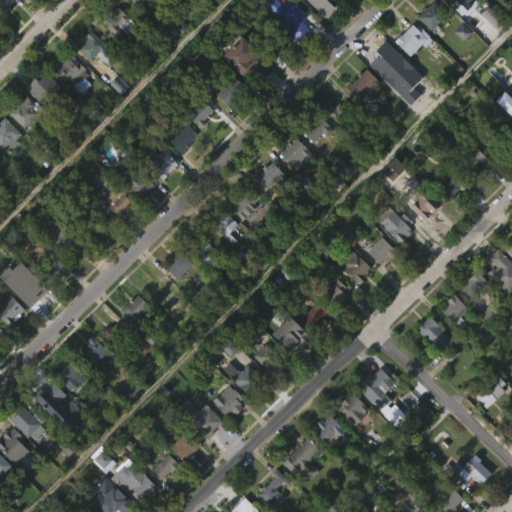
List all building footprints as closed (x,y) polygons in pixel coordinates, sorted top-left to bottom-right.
[(11,0),(7,5),(13,10),(9,15),(25,27),(38,10),(24,0),(11,0)] [(144,0),(141,3),(142,5),(137,10),(127,0),(144,0)] [(157,21),(175,4),(170,0),(148,0),(143,5),(157,21)] [(280,0),(284,4),(288,0),(294,0),(306,12),(303,15),(307,18),(303,22),(312,31),(301,42),(289,31),(296,24),(293,22),(287,28),(259,0),(280,0)] [(336,26),(307,0),(290,19),(322,48),(331,38),(328,35),(336,26)] [(325,15),(322,17),(305,0),(332,0),(329,3),(333,7),(325,15)] [(357,4),(353,0),(332,0),(325,7),(339,22),(357,4)] [(490,0),(463,0),(460,4),(486,28),(498,15),(487,4),(490,0)] [(0,10),(6,17),(10,13),(0,1),(0,10)] [(433,1),(446,15),(430,30),(417,17),(424,10),(422,9),(425,6),(426,8),(433,1)] [(489,3),(497,12),(502,7),(507,12),(503,16),(506,20),(497,29),(480,12),(489,3)] [(468,37),(465,33),(472,26),(452,5),(434,22),(457,47),(468,37)] [(118,6),(138,24),(122,42),(101,22),(106,17),(103,15),(109,8),(113,12),(118,6)] [(151,27),(136,14),(123,28),(138,41),(151,27)] [(0,44),(12,32),(0,20),(0,44)] [(281,68),(258,45),(277,26),(282,31),(280,32),(289,42),(276,54),(285,63),(281,68)] [(89,29),(113,52),(106,59),(98,50),(89,60),(76,47),(80,43),(76,38),(83,32),(84,34),(89,29)] [(443,43),(427,32),(415,51),(430,62),(443,43)] [(477,44),(493,62),(501,55),(485,38),(477,44)] [(119,74),(134,56),(115,39),(99,56),(119,74)] [(389,45),(402,59),(395,66),(391,62),(381,72),(371,61),(377,56),(376,54),(379,51),(381,52),(389,45)] [(70,55),(84,68),(83,70),(87,73),(76,85),(72,80),(67,85),(51,69),(65,55),(67,58),(70,55)] [(408,88),(427,69),(413,55),(393,74),(408,88)] [(93,86),(102,94),(111,85),(86,62),(71,79),(87,93),(93,86)] [(364,68),(378,81),(365,95),(363,92),(357,99),(344,87),(357,75),(355,73),(359,70),(361,72),(364,68)] [(237,96),(233,100),(232,99),(227,104),(216,94),(233,76),(244,87),(236,95),(237,96)] [(369,93),(382,107),(399,91),(386,77),(369,93)] [(87,115),(81,109),(86,104),(65,85),(49,102),(59,110),(63,106),(80,123),(87,115)] [(29,125),(25,129),(23,126),(22,127),(7,112),(25,95),(34,103),(31,106),(37,113),(27,123),(29,125)] [(186,96),(195,104),(200,98),(212,109),(208,113),(210,115),(203,119),(205,120),(198,127),(176,106),(186,96)] [(344,98),(356,109),(350,115),(356,120),(350,126),(345,122),(341,126),(323,109),(329,103),(333,107),(344,98)] [(353,131),(374,117),(364,101),(342,115),(353,131)] [(32,109),(22,118),(43,140),(61,122),(43,103),(34,111),(32,109)] [(511,103),(505,111),(511,117),(511,133),(501,122),(491,132),(510,149),(507,152),(511,157),(511,103)] [(225,137),(243,118),(231,107),(214,126),(225,137)] [(318,115),(332,129),(325,136),(321,133),(318,138),(316,137),(314,139),(316,140),(314,142),(313,140),(311,141),(305,135),(304,136),(301,131),(307,125),(306,124),(309,121),(311,122),(318,115)] [(0,118),(3,116),(20,132),(13,139),(11,137),(1,148),(0,147),(0,118)] [(503,122),(510,130),(504,135),(505,136),(501,140),(506,145),(503,148),(501,146),(494,152),(482,139),(484,137),(482,135),(495,124),(497,127),(503,122)] [(189,143),(179,151),(168,140),(186,123),(196,133),(187,142),(189,143)] [(22,160),(39,141),(22,126),(6,145),(22,160)] [(194,138),(187,131),(178,141),(197,159),(212,142),(200,131),(194,138)] [(297,138),(308,149),(298,158),(299,160),(293,166),(280,154),(289,145),(287,143),(290,140),(292,142),(297,138)] [(475,171),(469,177),(455,162),(473,144),(485,156),(475,166),(477,169),(475,171)] [(164,147),(178,161),(161,179),(140,158),(151,147),(158,154),(164,147)] [(323,169),(330,161),(315,147),(300,164),(310,173),(318,164),(323,169)] [(0,178),(17,163),(2,148),(0,150),(0,178)] [(177,184),(195,166),(184,155),(166,172),(177,184)] [(267,188),(254,176),(270,160),(282,172),(267,188)] [(127,165),(132,170),(136,166),(152,183),(146,189),(148,191),(138,200),(134,195),(133,197),(111,173),(116,169),(119,172),(127,165)] [(309,185),(291,169),(276,185),(294,202),(309,185)] [(468,205),(484,191),(471,177),(456,191),(468,205)] [(155,186),(149,180),(141,188),(162,207),(176,192),(162,179),(155,186)] [(247,183),(259,196),(253,202),(255,205),(252,208),(256,211),(253,214),(250,211),(246,217),(244,215),(241,219),(227,204),(239,193),(237,190),(242,186),(243,187),(247,183)] [(115,187),(119,190),(121,188),(127,195),(126,197),(134,205),(120,218),(106,203),(112,196),(109,193),(115,187)] [(438,208),(435,212),(432,209),(430,211),(432,213),(425,220),(411,205),(416,200),(413,197),(424,187),(441,206),(438,208)] [(153,217),(131,193),(116,207),(138,231),(153,217)] [(251,207),(262,221),(281,206),(270,193),(251,207)] [(458,217),(442,203),(431,217),(446,230),(458,217)] [(390,206),(401,218),(405,213),(413,222),(409,226),(412,229),(409,231),(412,233),(401,244),(377,219),(390,206)] [(237,223),(228,232),(227,230),(224,235),(223,234),(222,236),(211,225),(219,217),(217,215),(222,209),(237,223)] [(52,214),(56,218),(57,217),(73,234),(56,249),(40,233),(50,224),(46,220),(52,214)] [(132,235),(112,216),(99,230),(119,249),(132,235)] [(238,251),(259,232),(247,218),(226,237),(238,251)] [(434,236),(420,225),(408,239),(422,250),(434,236)] [(203,233),(211,241),(208,243),(212,248),(211,249),(219,258),(209,266),(202,258),(199,261),(185,246),(194,238),(196,240),(203,233)] [(385,257),(384,259),(383,258),(378,262),(366,250),(379,237),(393,249),(385,257)] [(408,263),(403,258),(407,254),(393,239),(377,253),(396,274),(408,263)] [(511,251),(511,267),(502,277),(496,270),(493,273),(488,266),(499,254),(495,250),(503,242),(511,251)] [(226,263),(235,256),(223,243),(210,256),(229,276),(234,271),(226,263)] [(348,247),(353,252),(354,251),(370,267),(365,272),(367,274),(358,283),(351,277),(350,278),(334,262),(348,247)] [(178,252),(190,264),(176,278),(164,266),(175,252),(177,254),(178,252)] [(50,258),(56,264),(59,261),(65,268),(47,285),(35,271),(48,258),(49,259),(50,258)] [(43,287),(34,296),(32,293),(27,298),(23,295),(19,299),(10,290),(14,286),(13,285),(21,277),(12,268),(18,262),(43,287)] [(511,264),(498,277),(511,291),(511,264)] [(391,280),(378,268),(363,283),(377,295),(391,280)] [(218,287),(201,269),(189,280),(206,299),(218,287)] [(490,284),(483,290),(480,287),(469,298),(460,289),(467,282),(465,280),(475,270),(490,284)] [(164,276),(172,285),(168,290),(169,291),(154,305),(140,289),(148,283),(149,284),(151,282),(152,284),(157,279),(159,281),(164,276)] [(348,297),(340,305),(338,303),(335,305),(323,294),(338,278),(348,288),(343,292),(348,297)] [(333,293),(353,315),(369,300),(348,279),(333,293)] [(484,289),(492,297),(483,305),(510,333),(511,330),(511,298),(494,280),(484,289)] [(162,298),(174,310),(190,295),(178,283),(162,298)] [(64,300),(53,287),(39,300),(51,313),(64,300)] [(136,293),(148,306),(141,313),(152,325),(148,330),(156,339),(149,345),(142,337),(147,333),(146,331),(144,332),(121,309),(128,302),(126,300),(136,293)] [(462,319),(457,324),(454,321),(452,323),(440,309),(443,306),(442,303),(452,293),(467,309),(459,316),(462,319)] [(28,314),(23,319),(19,314),(13,320),(12,318),(6,324),(0,318),(0,302),(8,294),(28,314)] [(28,332),(41,319),(18,294),(11,300),(20,309),(12,316),(28,332)] [(324,323),(322,326),(319,323),(314,330),(301,318),(316,301),(329,313),(322,321),(324,323)] [(457,319),(468,329),(484,312),(473,302),(457,319)] [(156,333),(171,317),(159,306),(144,322),(156,333)] [(332,311),(319,325),(334,338),(347,324),(332,311)] [(310,337),(301,347),(298,344),(292,349),(289,346),(286,349),(269,333),(287,315),(310,337)] [(451,340),(441,351),(434,344),(433,345),(416,328),(429,315),(451,340)] [(115,321),(126,333),(113,347),(98,332),(104,326),(105,328),(108,324),(110,326),(115,321)] [(119,343),(137,356),(150,338),(132,325),(119,343)] [(466,342),(451,325),(436,339),(452,355),(466,342)] [(0,352),(5,357),(22,341),(8,326),(0,333),(0,352)] [(314,333),(301,345),(314,359),(327,346),(314,333)] [(93,335),(109,349),(108,350),(109,351),(93,368),(79,354),(90,343),(87,340),(93,335)] [(274,370),(271,373),(253,356),(265,343),(283,361),(274,370)] [(306,368),(286,347),(268,364),(288,385),(306,368)] [(449,371),(426,347),(413,359),(436,383),(449,371)] [(108,376),(119,366),(107,354),(97,364),(108,376)] [(70,359),(79,369),(81,367),(89,375),(81,383),(79,381),(69,390),(54,375),(70,359)] [(105,384),(90,367),(74,382),(89,398),(105,384)] [(379,368),(393,382),(386,390),(393,397),(381,409),(356,385),(368,373),(371,376),(379,368)] [(501,397),(488,408),(474,393),(489,380),(487,377),(496,369),(508,383),(503,388),(507,391),(501,397)] [(250,386),(266,403),(278,391),(263,375),(250,386)] [(57,404),(49,412),(33,397),(49,380),(57,388),(53,393),(56,396),(53,399),(57,404)] [(230,384),(243,397),(239,401),(246,407),(236,417),(230,410),(225,415),(213,400),(230,384)] [(68,423),(84,407),(67,390),(52,406),(68,423)] [(357,395),(370,408),(365,414),(367,415),(356,426),(339,409),(343,405),(341,403),(349,395),(351,397),(355,393),(357,395)] [(358,415),(375,433),(393,416),(375,398),(358,415)] [(21,405),(31,415),(37,410),(44,418),(39,423),(50,434),(41,443),(30,433),(26,437),(8,419),(21,405)] [(208,408),(221,421),(205,438),(188,421),(194,414),(198,419),(208,408)] [(511,411),(511,430),(497,416),(506,408),(511,412),(511,411)] [(494,409),(472,426),(481,439),(504,421),(494,409)] [(224,448),(242,432),(226,415),(209,431),(224,448)] [(330,415),(348,434),(342,440),(338,436),(336,437),(333,433),(323,443),(312,433),(317,428),(314,424),(320,418),(323,422),(330,415)] [(193,456),(190,459),(187,456),(183,461),(168,447),(180,434),(176,430),(181,424),(201,443),(191,453),(193,456)] [(334,438),(353,455),(366,440),(347,424),(334,438)] [(11,427),(19,435),(16,438),(28,450),(14,465),(0,451),(0,438),(2,436),(1,432),(4,430),(8,430),(11,427)] [(306,436),(319,451),(309,460),(319,470),(317,471),(319,472),(305,485),(281,460),(306,436)] [(28,471),(40,457),(19,438),(7,452),(28,471)] [(100,449),(110,460),(112,458),(123,469),(131,462),(155,486),(146,495),(144,492),(139,497),(129,488),(133,484),(126,478),(113,492),(96,474),(100,470),(92,461),(89,465),(85,461),(88,458),(87,457),(100,445),(102,447),(100,449)] [(339,471),(345,464),(325,445),(309,462),(322,474),(331,464),(339,471)] [(511,445),(502,456),(511,465),(511,445)] [(177,463),(160,479),(149,468),(151,465),(152,467),(166,453),(177,463)] [(479,461),(490,473),(476,486),(472,482),(474,480),(471,477),(466,482),(467,483),(461,489),(441,469),(447,463),(451,467),(457,461),(461,466),(473,453),(480,460),(479,461)] [(26,482),(17,473),(21,469),(8,457),(0,465),(0,484),(12,496),(26,482)] [(180,492),(197,476),(183,461),(166,477),(180,492)] [(317,502),(305,490),(315,480),(303,468),(278,493),(291,506),(296,500),(307,511),(317,502)] [(284,477),(275,488),(284,497),(279,503),(282,506),(276,511),(274,511),(256,494),(264,483),(266,484),(272,477),(270,474),(275,469),(284,477)] [(101,500),(110,489),(97,477),(87,488),(101,500)] [(175,494),(164,483),(148,500),(159,511),(175,494)] [(455,507),(454,508),(456,510),(454,511),(444,511),(440,507),(438,508),(432,502),(450,485),(463,499),(455,507)] [(459,497),(454,492),(444,502),(453,511),(464,511),(469,508),(472,511),(480,511),(488,504),(470,486),(459,497)] [(0,504),(8,496),(0,488),(0,504)] [(132,511),(109,511),(108,511),(124,496),(136,508),(132,511)]
